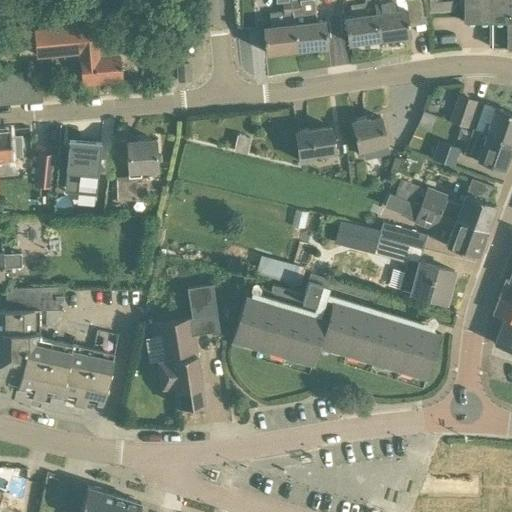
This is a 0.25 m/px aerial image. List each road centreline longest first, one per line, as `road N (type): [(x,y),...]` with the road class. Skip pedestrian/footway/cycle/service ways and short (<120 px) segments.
road 1 (tertiary): [(145,455),(465,415)]
road 2 (residential): [(225,103),(469,59),(511,67)]
road 3 (residential): [(0,118),(225,103)]
road 4 (tertiary): [(465,415),(487,255),(511,196)]
road 5 (residential): [(266,511),(173,481),(145,455)]
road 6 (residential): [(103,451),(132,324)]
